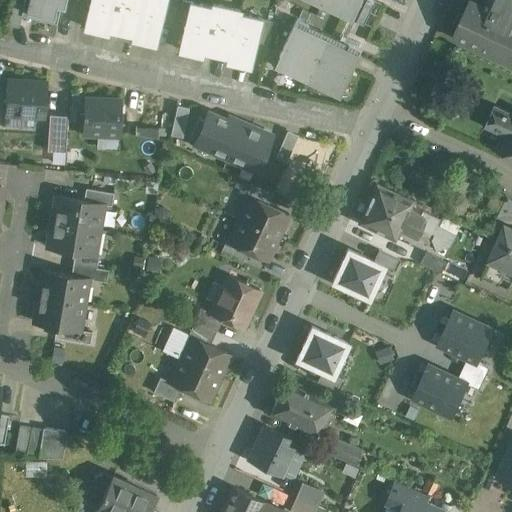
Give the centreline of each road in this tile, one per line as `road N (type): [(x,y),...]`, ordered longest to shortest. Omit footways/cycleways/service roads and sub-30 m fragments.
road 1 (unclassified): [(385,113),(210,465)]
road 2 (residential): [(0,46),(329,118),(385,113)]
road 3 (residential): [(210,465),(0,354)]
road 4 (residential): [(25,178),(0,328)]
road 5 (residential): [(385,113),(511,178)]
road 6 (unclassified): [(437,0),(385,113)]
